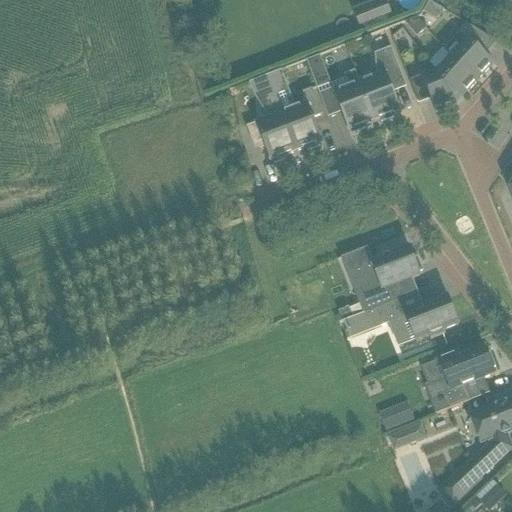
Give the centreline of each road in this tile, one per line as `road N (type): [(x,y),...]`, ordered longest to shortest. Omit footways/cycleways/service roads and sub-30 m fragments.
road 1 (residential): [(511,330),(379,163)]
road 2 (residential): [(253,210),(379,163)]
